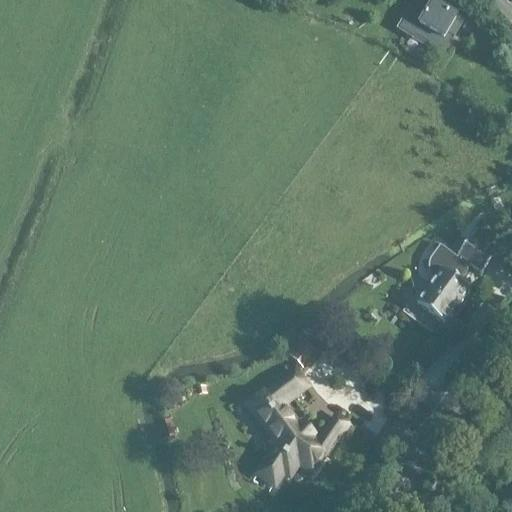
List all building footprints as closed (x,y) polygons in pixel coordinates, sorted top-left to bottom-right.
[(432,5),(431,6),(421,0),(409,21),(417,26),(417,27),(444,43),(452,30),(455,32),(461,22),(458,20),(458,19),(457,18),(466,4),(459,0),(437,0),(434,6),(432,5)] [(486,42),(491,33),(468,21),(463,30),(486,42)] [(416,305),(445,326),(469,292),(456,282),(468,266),(481,276),(494,259),(491,256),(498,246),(477,231),(457,258),(458,258),(457,260),(442,249),(433,260),(432,263),(431,265),(431,269),(431,273),(433,276),(435,279),(416,305)] [(310,360),(294,344),(285,354),(301,369),(310,360)] [(329,460),(349,431),(336,420),(316,450),(311,445),(279,403),(304,385),(292,369),(267,387),(266,385),(255,394),(267,412),(257,420),(282,452),(273,465),(266,460),(257,474),(273,486),(282,473),(288,477),(297,464),(312,475),(325,456),(329,460)]
